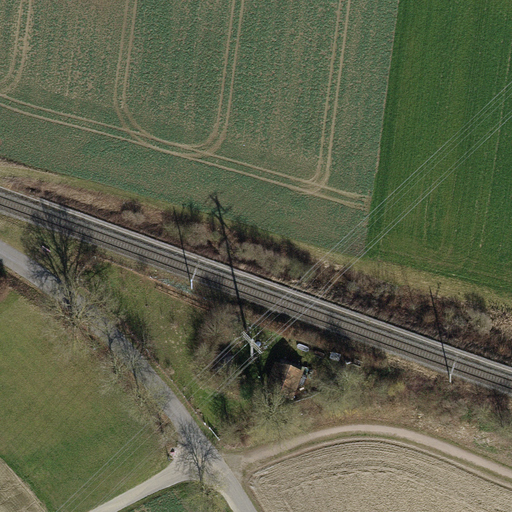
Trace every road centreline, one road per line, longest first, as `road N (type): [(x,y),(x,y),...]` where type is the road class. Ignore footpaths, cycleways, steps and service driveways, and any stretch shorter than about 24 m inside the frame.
road 1 (track): [(0,170),(511,310)]
road 2 (unclassified): [(0,250),(108,323),(243,511)]
road 3 (track): [(221,474),(326,428),(365,427),(511,478)]
road 4 (track): [(103,511),(210,457)]
